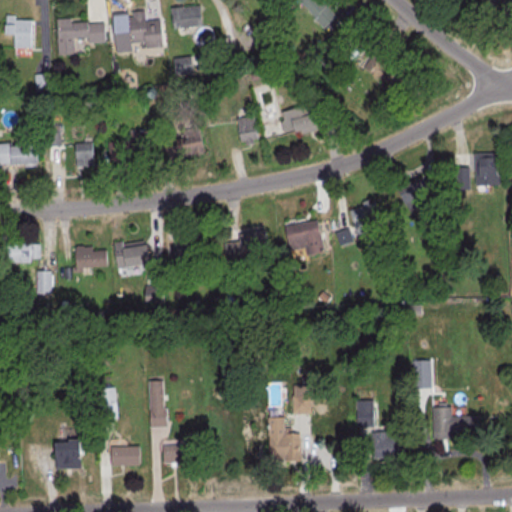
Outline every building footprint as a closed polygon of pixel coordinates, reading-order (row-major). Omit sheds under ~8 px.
[(298,0),(323,28),(337,15),(324,0),(298,0)] [(171,6),(173,28),(202,24),(200,3),(171,6)] [(161,19),(147,19),(147,11),(118,12),(119,37),(130,36),(130,42),(140,41),(141,47),(162,47),(161,19)] [(33,47),(33,15),(5,15),(5,35),(14,35),(14,47),(33,47)] [(53,17),(56,54),(72,53),(71,36),(85,35),(85,42),(102,41),(101,22),(85,23),(85,20),(68,21),(67,16),(53,17)] [(400,73),(373,53),(363,66),(390,86),(400,73)] [(192,73),(192,56),(174,56),(174,73),(192,73)] [(285,135),(320,127),(316,110),(304,113),(303,106),(280,111),(285,135)] [(241,144),(258,141),(255,115),(237,117),(241,144)] [(61,143),(57,129),(49,131),(52,145),(61,143)] [(108,141),(109,164),(129,162),(128,158),(148,157),(146,131),(127,132),(128,139),(108,141)] [(202,134),(175,134),(175,154),(202,154),(202,134)] [(0,141),(0,163),(35,161),(34,143),(10,145),(10,141),(0,141)] [(74,141),(74,165),(95,165),(95,141),(74,141)] [(474,185),(499,185),(499,152),(474,152),(474,185)] [(468,186),(468,167),(456,167),(456,186),(468,186)] [(431,193),(422,174),(397,187),(407,206),(431,193)] [(353,226),(377,219),(372,199),(348,206),(353,226)] [(317,218),(284,227),(290,251),(323,242),(317,218)] [(227,241),(227,256),(266,256),(266,231),(239,231),(239,241),(227,241)] [(110,241),(114,268),(147,262),(144,243),(141,243),(141,239),(120,243),(119,240),(110,241)] [(5,240),(33,240),(33,258),(5,258),(5,240)] [(72,246),(73,267),(104,265),(103,249),(89,250),(89,245),(72,246)] [(51,269),(37,269),(37,292),(51,292),(51,269)] [(149,427),(166,427),(166,379),(149,379),(149,427)] [(353,399),(370,399),(371,426),(354,426),(353,399)] [(452,415),(452,405),(433,405),(433,437),(479,437),(479,415),(452,415)] [(265,417),(266,459),(289,458),(288,427),(282,427),(281,416),(265,417)] [(369,431),(370,458),(404,457),(403,435),(385,436),(384,430),(369,431)] [(52,443),(81,442),(81,461),(53,462),(52,443)] [(159,445),(188,444),(189,462),(160,463),(159,445)] [(108,446),(136,445),(137,465),(108,465),(108,446)]
